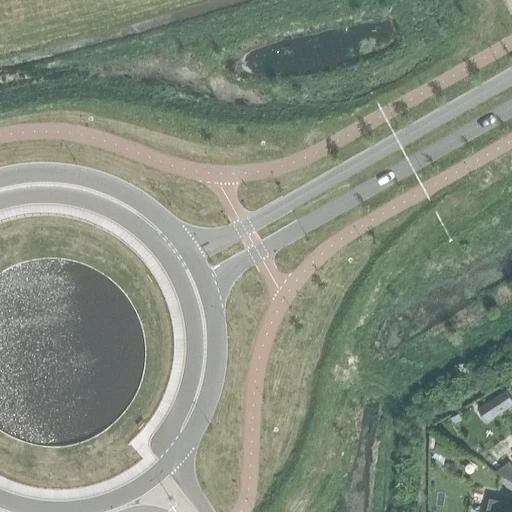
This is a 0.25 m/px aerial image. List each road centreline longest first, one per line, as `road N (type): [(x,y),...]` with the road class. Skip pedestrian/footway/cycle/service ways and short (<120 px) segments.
road 1 (tertiary): [(511,76),(243,228),(189,249)]
road 2 (tertiary): [(209,293),(258,252),(511,108)]
road 3 (secondary): [(168,462),(162,445),(183,403),(192,356),(181,282),(165,254)]
road 4 (secondary): [(189,249),(137,199),(105,184),(36,172),(0,178)]
road 5 (secondary): [(165,254),(139,227),(80,197),(0,200)]
road 6 (secondary): [(0,498),(68,511),(105,504),(168,462)]
road 7 (secondary): [(168,462),(209,383),(209,293)]
